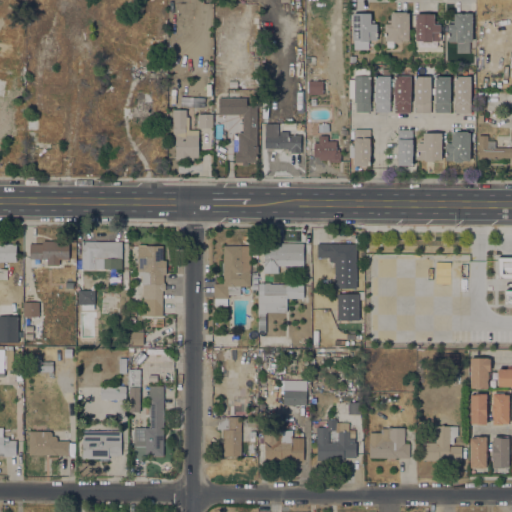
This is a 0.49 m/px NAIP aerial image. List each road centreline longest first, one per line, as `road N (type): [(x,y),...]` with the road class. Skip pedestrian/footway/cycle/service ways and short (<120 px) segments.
road 1 (residential): [(511,494),(0,490)]
road 2 (tertiary): [(195,511),(193,204)]
road 3 (secondary): [(511,205),(249,204)]
road 4 (secondary): [(193,204),(0,201)]
